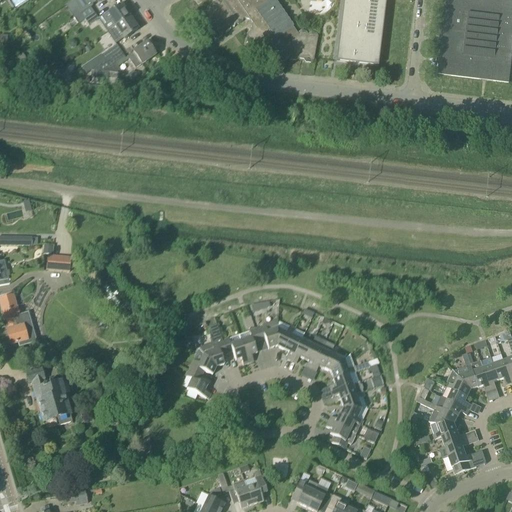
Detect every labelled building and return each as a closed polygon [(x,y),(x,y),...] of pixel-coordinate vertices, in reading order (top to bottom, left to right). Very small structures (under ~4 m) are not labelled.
[(224,0),(224,1),(221,1),(216,4),(216,7),(212,7),(212,10),(208,9),(208,13),(204,12),(200,15),(199,19),(213,39),(217,40),(221,37),(222,33),(225,34),(229,31),(230,28),(234,28),(234,25),(238,26),(242,23),(242,19),(248,21),(252,25),(251,29),(250,33),(247,35),(246,43),(248,46),(248,48),(250,51),(255,52),(257,54),(262,55),(264,53),(266,56),(271,57),(274,55),(279,56),(281,59),(286,60),(288,58),(290,61),(295,61),(298,59),(303,60),(305,63),(310,64),(313,62),(317,37),(315,35),(310,34),(307,36),(305,32),(300,32),(297,34),(272,0),(224,0)] [(346,0),(339,63),(374,67),(381,0),(346,0)] [(466,13),(511,18),(511,0),(453,0),(452,12),(466,13)] [(115,27),(128,17),(120,6),(106,15),(107,15),(101,19),(104,25),(110,21),(115,27)] [(94,14),(90,8),(74,19),(77,25),(94,14)] [(466,13),(452,12),(446,12),(447,12),(442,54),(441,54),(446,55),(461,57),(466,13)] [(496,50),(511,51),(511,18),(466,13),(461,57),(495,61),(496,50)] [(98,19),(94,14),(77,25),(78,25),(84,21),(88,26),(98,19)] [(109,31),(113,38),(117,43),(123,39),(124,40),(137,30),(128,17),(115,27),(109,31)] [(126,57),(130,63),(135,70),(141,65),(155,56),(146,44),(126,57)] [(101,56),(105,62),(120,51),(116,46),(101,56)] [(511,51),(496,50),(495,61),(492,82),(508,84),(511,52),(511,51)] [(120,51),(105,62),(90,72),(91,72),(94,72),(93,77),(93,78),(107,80),(108,77),(118,78),(118,75),(122,75),(115,64),(124,57),(120,51)] [(444,76),(485,81),(492,82),(495,61),(461,57),(446,55),(444,76)] [(0,246),(17,246),(17,238),(0,237),(0,246)] [(52,254),(52,246),(39,246),(39,255),(52,254)] [(67,257),(45,255),(43,270),(65,273),(67,257)] [(1,280),(0,275),(0,286),(9,285),(10,284),(8,279),(1,280)] [(11,345),(12,345),(18,343),(19,347),(36,342),(28,313),(19,316),(16,309),(13,297),(0,300),(0,304),(2,312),(4,321),(6,320),(9,330),(7,331),(9,337),(8,338),(9,343),(11,343),(11,345)] [(262,327),(254,329),(259,343),(265,341),(268,350),(276,347),(277,329),(278,322),(278,320),(262,325),(262,327)] [(198,348),(204,354),(216,368),(224,365),(221,357),(227,355),(222,341),(216,324),(208,328),(210,344),(198,348)] [(276,347),(284,351),(294,330),(289,327),(286,333),(277,329),(276,347)] [(240,342),(248,364),(253,362),(251,356),(256,354),(253,345),(259,343),(254,329),(248,332),(251,338),(240,342)] [(286,359),(291,362),(301,341),(304,335),(294,330),(284,351),(289,353),(286,359)] [(305,369),(310,371),(325,342),(315,337),(311,345),(303,360),(308,363),(305,369)] [(248,364),(240,342),(230,345),(228,339),(222,341),(227,355),(232,353),(235,361),(241,359),(243,366),(248,364)] [(299,358),(303,360),(311,345),(301,341),(291,362),(296,364),(299,358)] [(318,368),(323,370),(333,348),(334,347),(325,342),(310,371),(315,374),(318,368)] [(323,370),(330,373),(344,361),(335,356),(338,350),(333,348),(323,370)] [(193,361),(188,371),(201,377),(204,372),(212,376),(216,368),(204,354),(199,364),(193,361)] [(330,373),(333,380),(355,373),(370,368),(367,363),(354,368),(350,355),(344,361),(330,373)] [(511,358),(503,362),(511,384),(511,358)] [(481,363),(491,392),(496,390),(494,383),(499,382),(493,365),(493,366),(491,359),(481,363)] [(493,365),(499,382),(504,380),(506,386),(511,384),(503,362),(493,365)] [(481,363),(470,366),(478,388),(483,387),(486,393),(491,392),(481,363)] [(471,391),(478,388),(470,366),(454,372),(459,377),(471,391)] [(64,396),(63,393),(60,383),(46,387),(41,370),(26,374),(29,384),(31,383),(43,423),(55,420),(57,427),(72,423),(66,404),(67,402),(65,396),(64,396)] [(191,380),(187,389),(187,390),(208,400),(211,395),(204,392),(207,387),(199,383),(201,377),(188,371),(185,377),(191,380)] [(459,377),(454,372),(453,371),(446,383),(447,384),(445,388),(447,389),(448,389),(468,398),(467,398),(471,391),(459,377)] [(328,388),(330,393),(358,383),(355,373),(333,380),(334,386),(328,388)] [(338,396),(340,401),(362,393),(362,391),(362,389),(361,385),(360,385),(359,383),(358,383),(330,393),(332,399),(338,396)] [(424,389),(419,399),(422,400),(425,402),(429,392),(424,389)] [(443,398),(469,411),(471,406),(465,403),(468,398),(448,389),(447,389),(443,398)] [(364,397),(362,393),(340,401),(343,409),(361,410),(358,400),(364,397)] [(436,407),(458,418),(460,413),(467,416),(469,411),(443,398),(441,397),(436,407)] [(436,407),(425,402),(422,400),(420,405),(434,412),(432,415),(429,423),(436,424),(454,425),(458,418),(436,407)] [(343,409),(339,416),(360,426),(363,422),(357,419),(361,410),(343,409)] [(328,422),(349,433),(355,436),(360,426),(339,416),(337,420),(330,417),(328,422)] [(355,436),(349,433),(328,422),(326,428),(332,430),(329,435),(330,435),(327,442),(331,443),(344,450),(347,444),(351,446),(355,436)] [(436,424),(440,433),(433,436),(435,441),(441,438),(457,432),(454,425),(436,424)] [(368,442),(374,445),(378,435),(373,432),(368,442)] [(441,438),(445,448),(467,440),(465,435),(459,437),(457,432),(441,438)] [(467,440),(445,448),(439,450),(442,461),(448,459),(464,453),(463,448),(469,446),(467,440)] [(365,458),(369,450),(364,447),(360,455),(365,458)] [(464,453),(448,459),(455,476),(476,469),(474,461),(475,461),(473,455),(466,458),(464,453)] [(223,474),(217,476),(223,494),(229,492),(228,488),(223,474)] [(261,476),(254,478),(244,482),(246,489),(252,506),(263,502),(261,495),(267,493),(261,476)] [(296,504),(306,509),(314,492),(317,486),(307,481),(306,484),(300,481),(291,500),(297,503),(296,504)] [(228,488),(229,492),(233,505),(234,505),(233,502),(237,501),(241,510),(252,506),(246,489),(236,493),(233,486),(228,488)] [(211,492),(208,497),(203,507),(212,511),(220,511),(224,504),(216,500),(217,496),(221,495),(219,489),(211,492)] [(85,492),(61,497),(62,505),(76,503),(76,507),(87,504),(85,492)] [(313,511),(317,511),(324,497),(314,492),(306,509),(313,511)] [(332,511),(344,511),(347,508),(349,504),(333,496),(332,497),(330,500),(326,508),(333,511),(332,511)]
